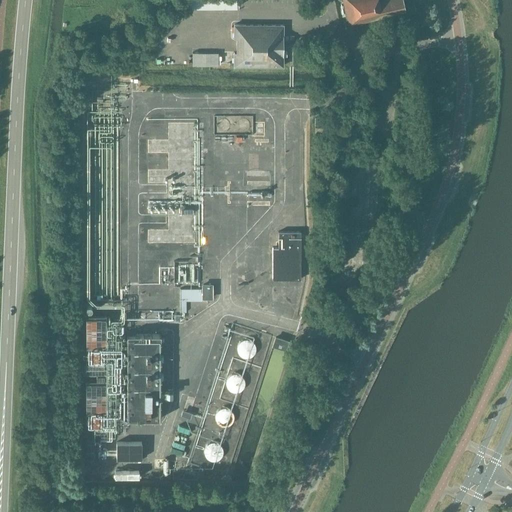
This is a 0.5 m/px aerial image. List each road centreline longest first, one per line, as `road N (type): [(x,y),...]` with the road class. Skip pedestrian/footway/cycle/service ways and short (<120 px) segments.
road 1 (residential): [(293,511),(451,165),(461,76),(452,0)]
road 2 (secondary): [(0,497),(26,0)]
road 3 (unknown): [(353,224),(393,58),(460,42)]
